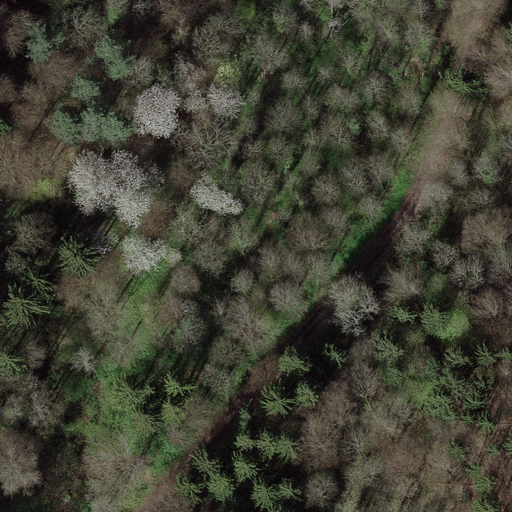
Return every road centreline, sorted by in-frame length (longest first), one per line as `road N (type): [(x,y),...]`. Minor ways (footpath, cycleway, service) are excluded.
road 1 (track): [(142,511),(405,218),(449,134)]
road 2 (track): [(449,134),(484,0)]
